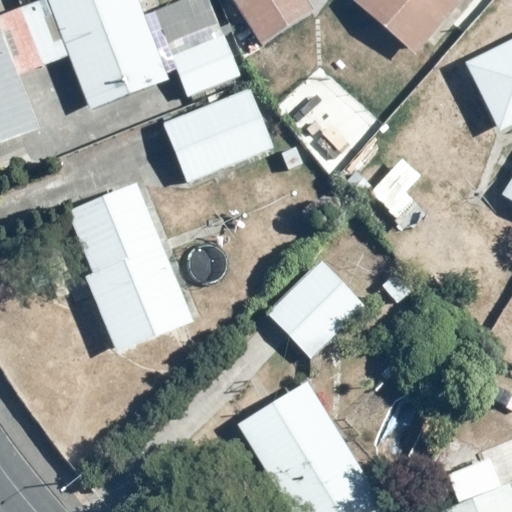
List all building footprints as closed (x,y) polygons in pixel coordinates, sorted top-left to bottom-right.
[(12,0),(0,0),(0,84),(41,68),(12,0)] [(171,26),(161,0),(72,0),(95,56),(171,26)] [(311,13),(302,0),(231,0),(259,45),(311,13)] [(511,0),(476,0),(467,5),(505,75),(511,70),(511,0)] [(271,152),(249,92),(162,123),(184,184),(271,152)] [(142,125),(69,152),(123,297),(196,270),(142,125)] [(511,174),(499,195),(511,202),(511,174)] [(243,381),(314,495),(390,449),(319,334),(243,381)] [(511,511),(511,432),(442,460),(462,511),(511,511)]
